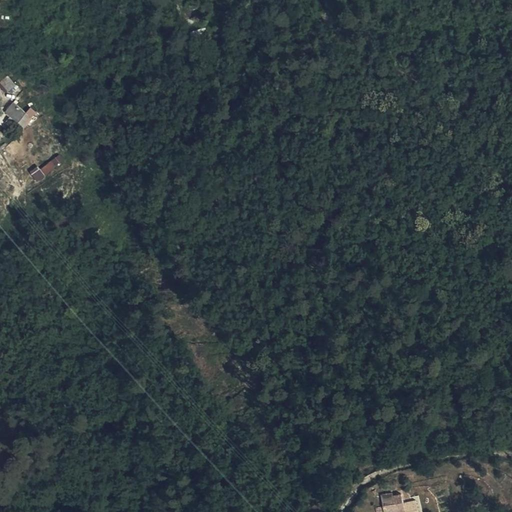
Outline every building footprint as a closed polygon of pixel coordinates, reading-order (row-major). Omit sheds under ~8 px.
[(11,76),(0,82),(5,90),(16,84),(11,76)] [(20,118),(22,115),(26,109),(29,105),(11,90),(3,101),(8,105),(15,111),(14,113),(20,118)] [(41,168),(38,165),(30,170),(38,180),(66,158),(61,152),(41,168)] [(401,495),(404,505),(412,502),(406,483),(398,486),(401,495)] [(385,489),(388,499),(401,495),(398,486),(397,484),(385,489)] [(405,506),(404,505),(401,495),(388,499),(392,511),(405,506)]
